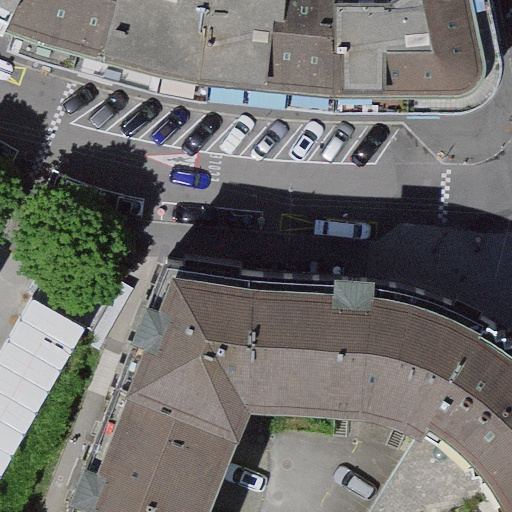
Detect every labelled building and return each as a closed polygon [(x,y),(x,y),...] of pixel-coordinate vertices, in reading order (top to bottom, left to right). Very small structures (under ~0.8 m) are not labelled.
[(0,0),(0,40),(39,59),(52,0),(0,0)] [(52,0),(39,59),(180,98),(188,0),(52,0)] [(330,0),(188,0),(180,98),(333,112),(331,8),(330,0)] [(331,8),(333,112),(452,108),(475,102),(489,88),(497,60),(486,0),(391,0),(374,10),(331,8)] [(422,423),(425,419),(485,320),(439,295),(393,281),(359,278),(320,276),(291,274),(276,273),(225,269),(167,261),(163,273),(140,335),(127,379),(239,424),(251,395),(361,400),(402,413),(422,423)] [(412,440),(366,511),(511,511),(511,342),(485,320),(425,419),(422,423),(412,440)] [(0,457),(36,383),(0,365),(0,457)] [(205,511),(239,424),(127,379),(79,502),(75,511),(205,511)]
